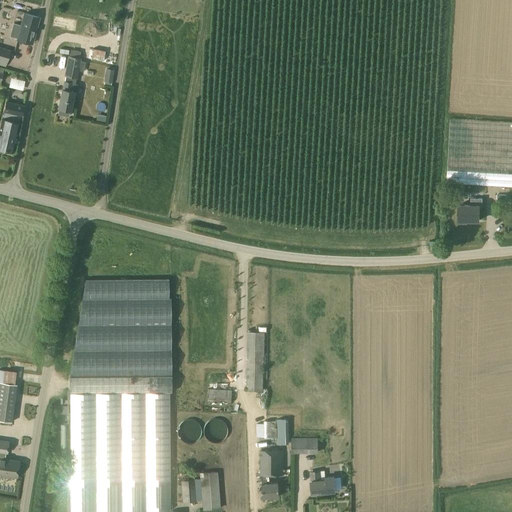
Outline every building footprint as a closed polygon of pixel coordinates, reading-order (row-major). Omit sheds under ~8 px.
[(39,17),(25,13),(21,26),(14,24),(10,36),(18,38),(17,40),(32,44),(39,17)] [(0,61),(7,63),(11,50),(0,46),(0,61)] [(81,60),(81,58),(68,56),(64,76),(77,79),(78,72),(81,60)] [(105,68),(103,82),(112,84),(114,69),(105,68)] [(10,78),(9,87),(28,90),(29,80),(10,78)] [(62,90),(59,108),(70,110),(74,92),(70,91),(71,83),(65,82),(63,90),(62,90)] [(2,119),(0,128),(0,150),(3,151),(5,150),(13,152),(20,123),(19,123),(21,116),(24,106),(6,102),(4,111),(4,112),(3,119),(2,119)] [(64,117),(63,119),(49,117),(46,131),(60,134),(59,142),(76,145),(76,142),(80,143),(82,134),(78,133),(81,120),(64,117)] [(511,122),(450,119),(446,183),(511,186),(511,122)] [(458,205),(458,221),(467,221),(479,221),(479,207),(482,207),(482,199),(471,199),(471,205),(458,205)] [(70,483),(70,511),(146,511),(146,510),(170,510),(170,482),(169,392),(172,392),(171,298),(169,298),(169,279),(85,279),(69,376),(69,393),(70,483)] [(248,332),(246,390),(263,391),(265,332),(248,332)] [(0,380),(0,419),(12,421),(17,384),(0,380)] [(232,390),(208,389),(208,401),(231,402),(232,390)] [(277,430),(271,430),(271,437),(277,437),(278,444),(289,444),(289,419),(277,419),(277,430)] [(211,421),(211,436),(225,436),(225,421),(211,421)] [(319,453),(319,437),(291,438),(292,453),(318,453),(319,453)] [(0,439),(0,473),(17,476),(19,461),(5,459),(6,452),(7,452),(9,441),(0,439)] [(260,450),(260,473),(260,476),(261,476),(262,484),(263,498),(280,496),(278,482),(270,483),(269,475),(283,475),(283,450),(260,450)] [(218,471),(200,473),(203,510),(221,509),(218,471)] [(312,493),(327,492),(327,491),(335,490),(335,491),(334,477),(325,478),(326,480),(320,480),(320,471),(311,472),(312,481),(311,481),(312,493)] [(200,494),(199,479),(181,480),(183,502),(197,501),(196,495),(200,494)]
